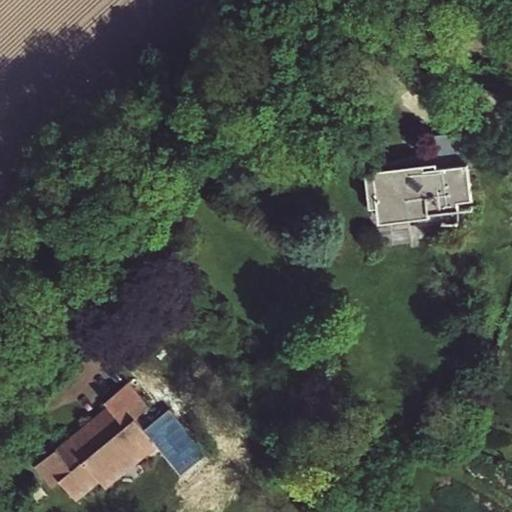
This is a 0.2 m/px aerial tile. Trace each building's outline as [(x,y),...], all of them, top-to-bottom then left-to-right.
[(381,172),(361,174),(363,198),(371,197),(372,210),(374,226),(405,223),(424,221),(424,227),(453,226),(453,206),(468,205),(466,186),(461,186),(460,172),(476,170),(472,133),(466,134),(467,138),(440,140),(439,136),(427,137),(429,156),(430,172),(419,173),(417,157),(380,166),(381,172)] [(429,156),(417,157),(419,173),(430,172),(429,156)] [(371,197),(363,198),(365,211),(372,210),(371,197)] [(92,406),(96,411),(101,416),(79,434),(74,429),(23,472),(40,493),(49,487),(62,503),(86,483),(89,487),(93,490),(102,482),(104,472),(117,461),(130,459),(143,448),(124,424),(137,413),(116,387),(92,406)] [(101,416),(96,411),(74,429),(79,434),(101,416)] [(102,482),(93,490),(95,493),(146,451),(143,448),(130,459),(117,461),(104,472),(102,482)] [(86,483),(62,503),(65,506),(89,487),(86,483)]
